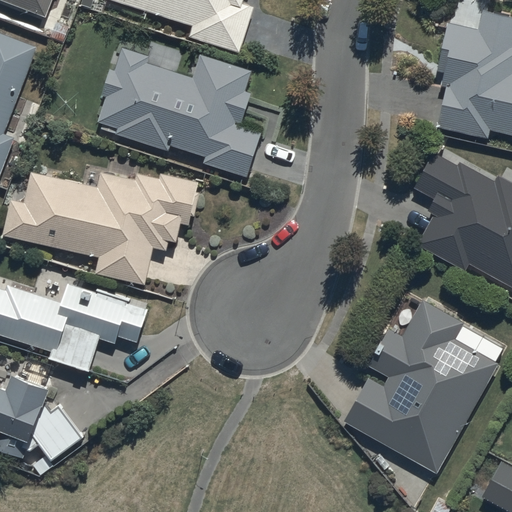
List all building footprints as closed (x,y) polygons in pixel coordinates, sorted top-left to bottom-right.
[(0,0),(46,18),(53,0),(0,0)] [(105,0),(191,29),(188,38),(240,55),(255,12),(242,7),(244,0),(105,0)] [(446,76),(437,128),(489,140),(490,132),(511,136),(511,19),(482,12),(478,32),(448,25),(437,74),(446,76)] [(0,184),(17,142),(6,137),(40,50),(0,34),(0,184)] [(118,131),(116,136),(169,153),(171,149),(206,161),(204,166),(246,180),(261,136),(241,129),(252,96),(246,94),(252,74),(200,56),(193,79),(150,65),(152,60),(124,51),(116,74),(110,72),(102,97),(108,99),(99,125),(118,131)] [(432,217),(417,246),(465,273),(469,266),(511,289),(511,184),(498,177),(495,184),(459,164),(457,168),(435,155),(415,191),(434,201),(427,214),(432,217)] [(12,202),(4,239),(102,259),(98,277),(146,287),(154,251),(167,254),(169,245),(178,247),(182,228),(191,230),(200,185),(162,177),(161,183),(137,178),(136,184),(102,177),(99,190),(33,176),(27,206),(12,202)] [(0,290),(0,336),(52,353),(49,362),(91,376),(102,340),(117,345),(119,340),(139,346),(149,312),(69,286),(63,305),(9,288),(8,293),(0,290)] [(369,380),(344,424),(436,475),(497,366),(456,342),(465,326),(423,303),(403,339),(388,331),(368,367),(388,378),(382,387),(369,380)] [(0,455),(23,465),(27,455),(43,477),(57,467),(54,463),(85,440),(61,407),(51,415),(45,413),(52,394),(15,382),(10,396),(0,393),(0,455)] [(510,511),(511,511),(511,465),(490,453),(470,491),(510,511)]
